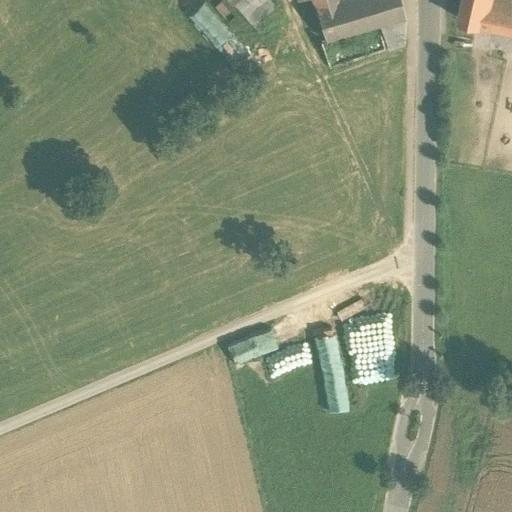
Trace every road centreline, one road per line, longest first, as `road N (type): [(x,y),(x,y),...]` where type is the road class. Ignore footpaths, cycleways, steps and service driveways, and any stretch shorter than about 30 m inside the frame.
road 1 (track): [(424,252),(0,430)]
road 2 (residential): [(425,303),(427,0)]
road 3 (unclassified): [(394,511),(414,426),(425,303)]
